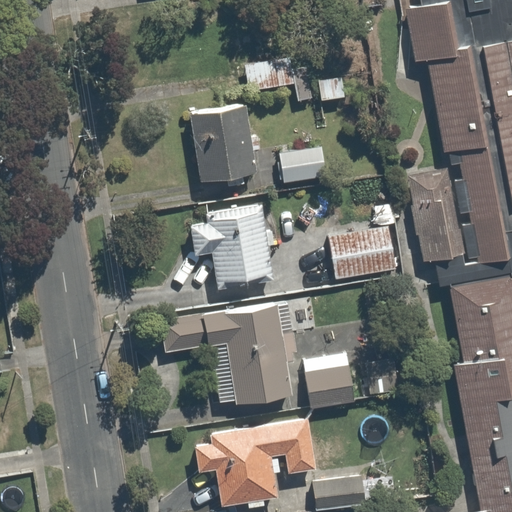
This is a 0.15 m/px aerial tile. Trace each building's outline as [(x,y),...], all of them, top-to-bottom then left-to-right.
[(447,284),(461,360),(451,362),(478,508),(458,511),(511,511),(511,0),(418,0),(419,3),(402,7),(412,58),(424,56),(441,149),(446,148),(449,162),(457,160),(461,177),(451,179),(458,210),(466,209),(468,221),(459,222),(466,255),(474,254),(475,259),(462,262),(460,251),(463,251),(445,166),(405,173),(410,203),(409,203),(414,233),(416,232),(421,259),(432,257),(437,283),(447,281),(447,284)] [(283,56),(240,58),(241,85),(285,82),(283,56)] [(237,104),(183,112),(192,176),(246,168),(237,104)] [(270,148),(274,178),(319,172),(315,142),(270,148)] [(188,253),(203,250),(208,280),(265,270),(254,202),(197,212),(198,218),(183,220),(188,253)] [(323,232),(329,273),(390,265),(384,224),(323,232)] [(197,345),(205,402),(295,390),(283,299),(154,316),(158,350),(197,345)] [(340,362),(298,370),(303,402),(346,395),(340,362)] [(269,469),(313,462),(304,410),(185,430),(191,469),(205,467),(211,502),(273,492),(269,469)] [(361,472),(301,480),(304,506),(364,498),(361,472)]
